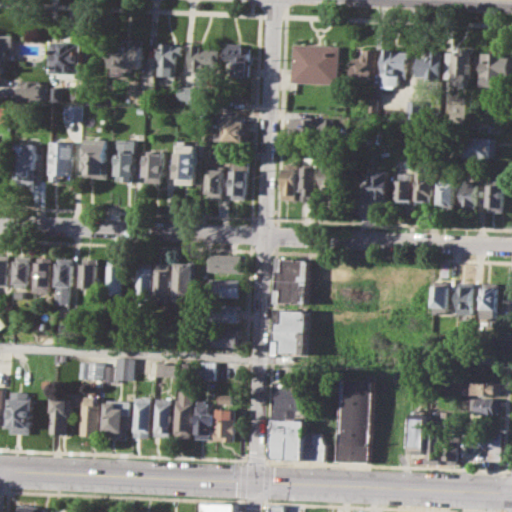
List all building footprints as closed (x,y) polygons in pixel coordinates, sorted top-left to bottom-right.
[(0,85),(0,34),(18,35),(17,49),(9,48),(8,60),(2,60),(1,86),(0,85)] [(115,43),(124,43),(124,36),(135,37),(135,44),(145,44),(144,66),(133,66),(133,70),(125,70),(125,75),(113,75),(115,43)] [(57,41),(94,42),(93,73),(83,73),(82,87),(65,86),(66,76),(61,76),(61,72),(55,72),(57,41)] [(228,41),(244,42),(244,46),(256,47),(255,64),(250,64),(249,77),(236,76),(237,58),(227,57),(228,41)] [(163,43),(185,43),(184,55),(179,55),(178,77),(162,76),(163,43)] [(192,43),(220,45),(219,71),(191,70),(192,43)] [(297,43),(342,45),(340,82),(299,81),(295,80),(297,43)] [(356,56),(366,57),(366,53),(366,47),(379,48),(378,78),(355,77),(356,56)] [(450,50),(461,51),(461,47),(473,48),(471,84),(456,84),(456,77),(449,76),(450,50)] [(386,48),(412,50),(411,78),(402,77),(402,84),(385,84),(386,48)] [(421,55),(432,56),(433,50),(444,51),(442,80),(430,80),(430,75),(420,74),(421,55)] [(484,51),(505,52),(505,56),(511,56),(510,86),(487,85),(488,73),(483,73),(484,51)] [(20,80),(44,81),(44,100),(19,99),(20,80)] [(53,86),(65,86),(64,101),(53,100),(53,86)] [(181,86),(204,87),(203,101),(180,100),(181,86)] [(141,88),(156,88),(155,103),(140,102),(141,88)] [(221,97),(220,109),(232,109),(233,97),(221,97)] [(373,97),(382,97),(382,111),(373,111),(373,97)] [(413,98),(412,116),(425,116),(426,99),(413,98)] [(0,104),(9,105),(8,122),(0,121),(0,104)] [(72,104),(85,105),(84,120),(71,119),(72,104)] [(291,116),(319,118),(318,132),(290,131),(291,116)] [(227,118),(251,119),(250,142),(226,141),(227,118)] [(469,135),(499,137),(498,157),(468,155),(469,135)] [(119,137),(139,138),(137,180),(117,179),(119,137)] [(86,139),(109,140),(108,161),(113,161),(112,178),(86,176),(87,169),(82,169),(82,155),(86,155),(86,139)] [(52,140),(76,141),(75,175),(63,175),(63,180),(51,179),(52,140)] [(178,140),(190,140),(190,144),(201,145),(199,184),(176,183),(178,140)] [(21,146),(40,147),(39,169),(33,168),(33,178),(20,178),(21,146)] [(147,154),(153,154),(153,149),(168,150),(167,182),(146,181),(147,154)] [(234,158),(251,159),(250,199),(232,198),(234,158)] [(286,161),(302,162),(300,198),(284,198),(286,161)] [(326,166),(325,197),(341,197),(343,167),(336,167),(336,162),(327,162),(326,166)] [(419,162),(417,203),(434,203),(436,162),(419,162)] [(306,165),(321,166),(319,200),(304,200),(306,165)] [(209,167),(227,167),(226,198),(208,197),(209,167)] [(375,169),(374,197),(390,198),(392,169),(375,169)] [(398,171),(397,196),(413,197),(414,172),(398,171)] [(443,182),(442,204),(457,205),(458,182),(443,182)] [(465,182),(464,206),(479,206),(480,183),(465,182)] [(492,184),(490,211),(507,212),(508,185),(492,184)] [(212,253),(247,255),(246,272),(211,271),(212,253)] [(0,255),(13,256),(12,285),(0,284),(0,255)] [(18,255),(34,256),(33,286),(17,285),(18,255)] [(38,256),(56,257),(55,291),(37,290),(38,256)] [(280,257),(315,258),(313,303),(278,302),(280,257)] [(60,258),(77,259),(76,285),(58,285),(60,258)] [(85,258),(103,258),(102,286),(84,285),(85,258)] [(110,260),(128,261),(126,293),(109,292),(110,260)] [(140,261),(156,261),(155,293),(139,292),(140,261)] [(159,261),(174,262),(173,301),(157,301),(159,261)] [(179,262),(197,262),(195,301),(177,300),(179,262)] [(211,277),(243,279),(242,297),(211,295),(211,277)] [(439,280),(453,281),(452,307),(438,306),(439,280)] [(463,281),(477,282),(476,313),(461,312),(463,281)] [(486,283),(501,284),(500,318),(484,317),(486,283)] [(58,288),(74,288),(73,304),(58,303),(58,288)] [(211,302),(242,304),(241,322),(210,320),(211,302)] [(279,307),(313,308),(311,353),(277,352),(279,307)] [(207,327),(242,328),(241,346),(206,344),(207,327)] [(479,342),(504,343),(504,361),(479,360),(479,342)] [(118,356),(137,356),(137,379),(122,378),(121,382),(108,381),(109,365),(118,366),(118,356)] [(202,360),(219,361),(218,379),(201,378),(202,360)] [(82,361),(107,361),(106,378),(82,377),(82,361)] [(183,361),(194,362),(193,378),(182,377),(183,361)] [(161,362),(179,363),(179,376),(160,375),(161,362)] [(343,378),(375,380),(372,461),(339,459),(343,378)] [(276,393),(276,381),(306,383),(306,395),(276,393)] [(462,381),(501,383),(501,394),(462,393),(462,381)] [(11,390),(31,391),(30,397),(39,398),(37,432),(10,431),(11,390)] [(184,390),(197,390),(195,437),(178,436),(180,397),(183,397),(184,390)] [(221,393),(235,394),(235,404),(221,403),(221,393)] [(275,406),(276,393),(306,395),(314,395),(314,408),(308,408),(275,406)] [(85,400),(89,400),(89,395),(98,395),(98,400),(103,400),(101,434),(83,433),(85,400)] [(53,396),(70,396),(70,404),(75,404),(74,417),(70,417),(69,433),(52,432),(53,396)] [(138,396),(155,397),(153,437),(136,436),(138,396)] [(159,396),(176,397),(175,436),(157,436),(159,396)] [(473,396),(501,398),(501,413),(472,412),(473,396)] [(108,398),(135,400),(134,427),(127,427),(126,437),(106,436),(108,398)] [(201,399),(211,399),(211,413),(218,413),(216,438),(199,437),(201,399)] [(274,418),(275,406),(308,408),(308,420),(274,418)] [(221,409),(238,409),(236,439),(220,438),(221,409)] [(412,411),(430,412),(428,452),(410,451),(412,411)] [(274,418),(308,420),(307,430),(306,459),(277,457),(273,453),(274,418)] [(430,458),(431,427),(446,428),(444,458),(430,458)] [(307,430),(324,431),(328,444),(327,460),(306,459),(307,430)] [(448,431),(447,461),(461,462),(462,432),(448,431)] [(502,433),(463,432),(462,445),(489,446),(489,460),(501,460),(502,433)] [(459,464),(459,447),(427,447),(426,463),(459,464)] [(204,511),(205,501),(239,503),(238,511),(204,511)] [(270,511),(271,503),(288,504),(287,511),(270,511)]
